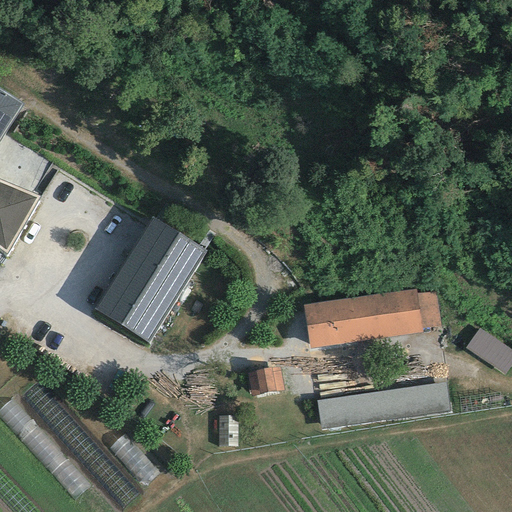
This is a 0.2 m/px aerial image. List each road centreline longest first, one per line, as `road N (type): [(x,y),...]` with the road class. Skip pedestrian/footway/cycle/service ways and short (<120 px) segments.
road 1 (track): [(26,101),(255,254),(263,299),(222,355),(173,372),(125,364),(6,291),(0,303)]
road 2 (track): [(222,355),(310,363),(420,350),(511,389)]
